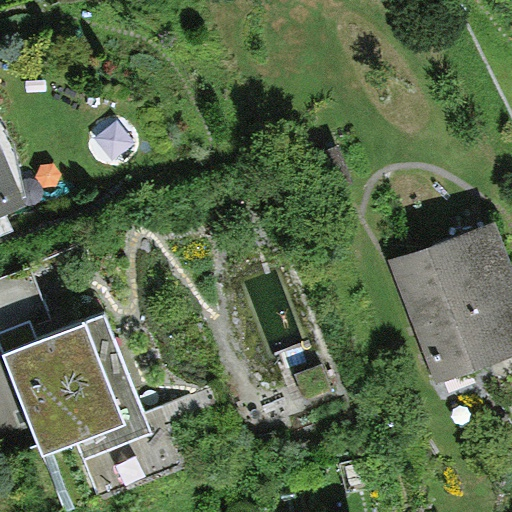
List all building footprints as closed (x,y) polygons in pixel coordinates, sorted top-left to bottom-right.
[(315,184),(341,172),(329,146),(303,158),(315,184)] [(0,205),(16,198),(0,164),(0,205)] [(511,357),(511,306),(479,219),(395,251),(446,383),(511,357)] [(0,277),(0,348),(62,502),(98,488),(82,449),(144,424),(96,305),(51,323),(28,266),(0,277)] [(295,397),(325,385),(307,338),(277,350),(295,397)]
